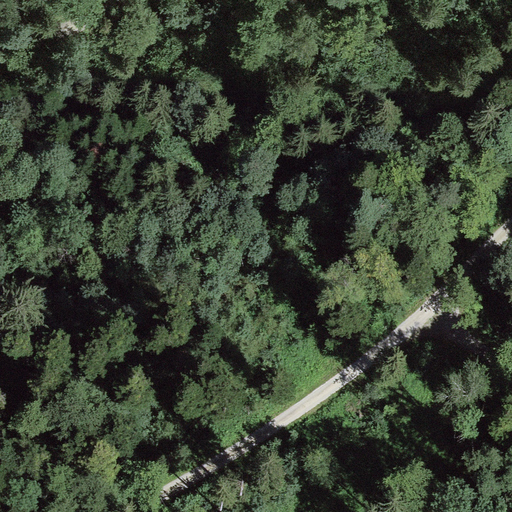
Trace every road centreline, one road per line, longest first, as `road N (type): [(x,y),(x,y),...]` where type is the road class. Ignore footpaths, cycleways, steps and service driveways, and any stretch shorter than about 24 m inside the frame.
road 1 (track): [(511,226),(428,310),(240,449),(125,511)]
road 2 (track): [(117,0),(101,14),(0,51)]
